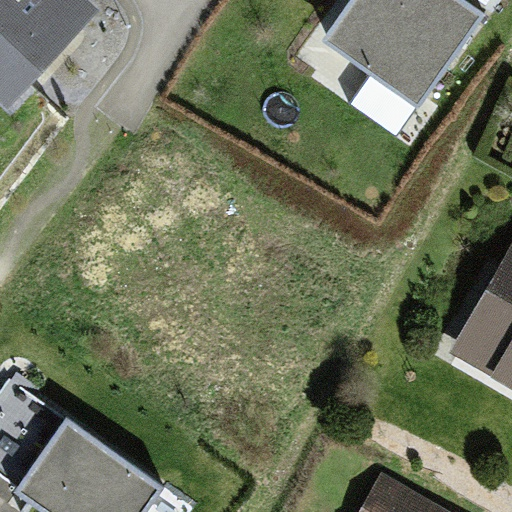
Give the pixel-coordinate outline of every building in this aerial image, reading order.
[(0,0),(0,97),(7,104),(95,10),(84,0),(0,0)] [(478,15),(456,0),(354,0),(327,39),(416,102),(478,15)] [(511,234),(456,343),(511,372),(511,234)] [(148,511),(162,492),(11,383),(0,398),(0,472),(55,511),(148,511)] [(438,511),(381,477),(359,511),(438,511)]
